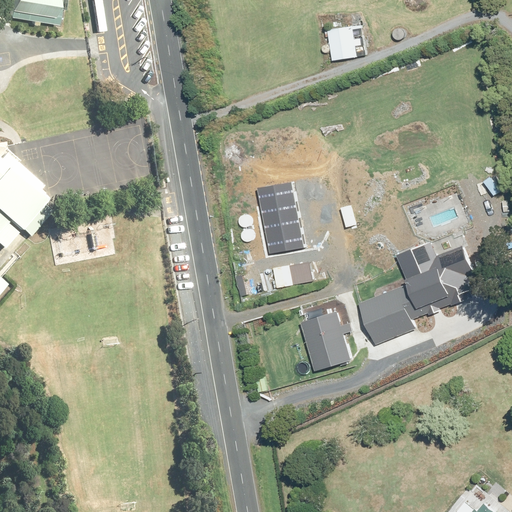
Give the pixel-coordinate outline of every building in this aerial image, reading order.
[(52,5),(24,0),(5,0),(0,28),(47,36),(52,5)] [(367,54),(363,26),(330,31),(332,44),(323,46),(324,54),(333,52),(334,61),(367,56),(367,54)] [(408,33),(402,26),(392,34),(399,42),(408,33)] [(0,228),(8,237),(34,210),(2,178),(13,167),(0,153),(0,228)] [(468,276),(452,274),(449,293),(465,295),(468,276)] [(417,298),(412,285),(361,305),(377,345),(416,329),(412,320),(432,312),(425,295),(417,298)] [(316,371),(352,361),(344,334),(353,332),(348,317),(340,319),(337,311),(302,321),(316,371)] [(494,511),(483,502),(475,511),(457,511),(458,511),(457,511),(494,511)]
